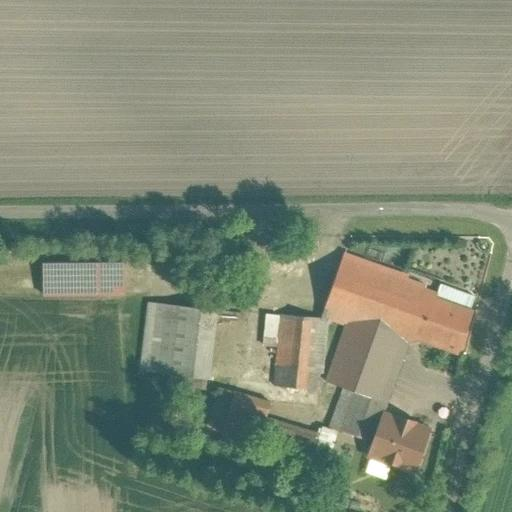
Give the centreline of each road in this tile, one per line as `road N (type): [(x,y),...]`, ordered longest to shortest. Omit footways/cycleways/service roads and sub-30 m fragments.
road 1 (track): [(0,212),(460,210),(511,220)]
road 2 (track): [(511,262),(446,511)]
